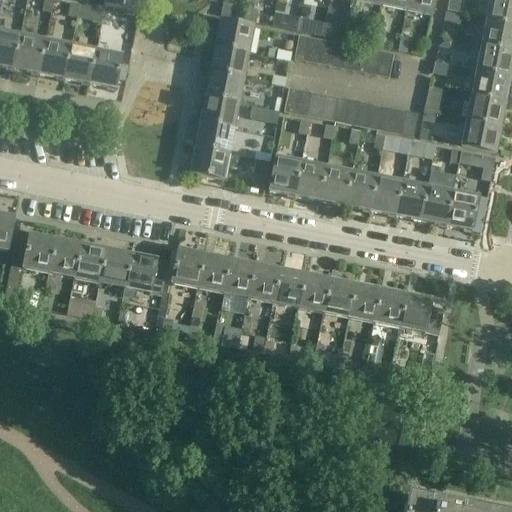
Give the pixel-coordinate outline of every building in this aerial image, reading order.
[(45,0),(43,0),(41,13),(51,15),(53,2),(45,0)] [(103,0),(103,7),(138,14),(140,0),(103,0)] [(380,9),(380,7),(381,0),(355,0),(354,4),(380,9)] [(381,0),(380,7),(380,9),(405,14),(407,0),(381,0)] [(407,0),(405,14),(431,19),(434,0),(407,0)] [(457,0),(449,0),(448,10),(459,12),(461,1),(457,0)] [(511,0),(488,0),(485,22),(511,27),(511,0)] [(222,4),(219,18),(229,20),(231,6),(222,4)] [(69,5),(66,18),(76,20),(78,7),(69,5)] [(94,9),(91,23),(101,25),(104,11),(94,9)] [(248,10),(246,24),(255,26),(258,12),(248,10)] [(445,14),(443,23),(457,26),(459,17),(445,14)] [(121,15),(118,28),(127,30),(130,17),(121,15)] [(291,19),(288,32),(296,34),(299,20),(291,19)] [(299,20),(296,34),(305,36),(308,22),(299,20)] [(511,27),(485,22),(480,47),(511,53),(511,27)] [(254,30),(219,23),(214,49),(249,56),(254,30)] [(324,25),(321,39),(330,41),(333,27),(324,25)] [(349,30),(347,44),(356,46),(358,32),(349,30)] [(0,32),(0,69),(13,72),(20,36),(0,32)] [(372,49),(381,50),(384,37),(374,35),(372,49)] [(20,36),(13,72),(38,77),(44,45),(45,41),(20,36)] [(305,64),(310,41),(298,38),(293,62),(305,64)] [(439,39),(437,48),(451,51),(453,42),(439,39)] [(400,40),(397,54),(406,55),(409,42),(400,40)] [(45,41),(44,45),(38,77),(63,82),(70,46),(45,41)] [(310,41),(305,64),(317,67),(322,43),(310,41)] [(322,43),(317,67),(329,69),(334,45),(322,43)] [(334,45),(329,69),(341,71),(346,48),(334,45)] [(70,46),(63,82),(88,87),(95,51),(70,46)] [(511,68),(511,53),(480,47),(475,72),(510,79),(511,68)] [(346,48),(341,71),(353,74),(357,50),(346,48)] [(249,56),(214,49),(209,75),(244,81),(249,56)] [(357,50),(353,74),(364,76),(369,52),(357,50)] [(120,66),(122,56),(95,51),(88,87),(115,92),(119,71),(120,66)] [(289,64),(291,55),(269,51),(267,59),(275,60),(275,61),(289,64)] [(369,52),(364,76),(376,78),(381,55),(369,52)] [(381,55),(376,78),(388,81),(393,57),(381,55)] [(434,64),(431,74),(445,77),(448,67),(434,64)] [(128,68),(120,66),(119,71),(116,83),(125,84),(128,68)] [(510,79),(475,72),(470,98),(505,105),(510,79)] [(244,81),(209,75),(204,100),(239,106),(244,81)] [(272,78),(270,87),(284,90),(286,80),(272,78)] [(428,89),(426,99),(423,115),(436,118),(439,118),(444,93),(428,89)] [(295,117),(300,93),(288,91),(283,115),(295,117)] [(300,93),(295,117),(307,119),(311,95),(300,93)] [(311,95),(307,119),(318,122),(323,98),(311,95)] [(323,98),(318,122),(330,124),(335,100),(323,98)] [(505,105),(470,98),(465,123),(500,130),(505,105)] [(239,106),(204,100),(199,125),(234,132),(239,106)] [(335,100),(330,124),(342,126),(347,102),(335,100)] [(347,102),(342,126),(354,128),(358,105),(347,102)] [(358,105),(354,128),(365,131),(370,107),(358,105)] [(370,107),(365,131),(377,133),(382,109),(370,107)] [(382,109),(377,133),(389,135),(394,112),(382,109)] [(394,112),(389,135),(401,138),(405,114),(394,112)] [(405,114),(401,138),(413,140),(418,116),(405,114)] [(434,126),(436,118),(423,115),(421,123),(434,126)] [(309,124),(300,122),(297,136),(307,137),(309,124)] [(460,149),(495,156),(500,130),(465,123),(460,149)] [(194,150),(229,157),(234,132),(199,125),(194,150)] [(334,129),(325,127),(322,141),(332,142),(334,129)] [(260,138),(274,140),(276,130),(262,128),(260,138)] [(418,141),(426,142),(428,132),(420,131),(418,141)] [(350,132),(347,146),(357,147),(360,134),(350,132)] [(382,152),(384,139),(375,137),(372,151),(382,152)] [(398,155),(398,156),(407,157),(410,144),(410,143),(400,142),(398,155)] [(425,147),(423,160),(432,162),(435,148),(425,147)] [(189,176),(224,183),(229,157),(194,150),(189,176)] [(451,152),(448,165),(457,167),(458,166),(460,154),(460,153),(451,152)] [(256,154),(254,162),(256,162),(268,165),(269,165),(271,156),(256,154)] [(460,154),(458,166),(477,170),(480,158),(460,154)] [(275,159),(268,194),(294,199),(301,164),(275,159)] [(268,165),(256,162),(253,176),(266,178),(268,165)] [(319,204),(319,202),(326,169),(301,164),(294,199),(319,204)] [(344,209),(345,206),(351,174),(326,169),(319,202),(319,204),(344,209)] [(370,214),(370,211),(376,178),(351,174),(345,206),(344,209),(370,214)] [(395,218),(395,215),(402,183),(376,178),(370,211),(370,214),(395,218)] [(420,223),(421,221),(427,188),(402,183),(395,215),(395,218),(420,223)] [(445,228),(445,227),(452,193),(427,188),(421,221),(420,223),(445,228)] [(478,199),(478,198),(452,193),(445,227),(445,228),(471,233),(478,199)] [(471,233),(471,235),(480,236),(486,200),(478,199),(471,233)] [(0,253),(7,255),(14,220),(0,217),(0,253)] [(17,235),(4,298),(16,300),(22,272),(29,237),(17,235)] [(29,237),(22,272),(48,277),(55,242),(29,237)] [(73,282),(74,278),(80,247),(55,242),(48,277),(73,282)] [(98,287),(99,283),(105,252),(80,247),(74,278),(73,282),(98,287)] [(123,292),(124,288),(130,257),(105,252),(99,283),(98,287),(123,292)] [(177,252),(177,253),(170,287),(196,292),(203,257),(177,252)] [(149,297),(156,262),(130,257),(124,288),(123,292),(149,297)] [(222,297),(222,294),(228,262),(203,257),(196,292),(222,297)] [(228,262),(222,294),(222,297),(247,302),(254,267),(228,262)] [(254,267),(247,302),(272,307),(279,272),(254,267)] [(279,272),(272,307),(297,312),(304,277),(279,272)] [(304,277),(297,312),(322,317),(329,282),(304,277)] [(329,282),(322,317),(348,322),(354,287),(329,282)] [(354,287),(348,322),(373,327),(380,292),(354,287)] [(380,292),(373,327),(398,332),(405,297),(380,292)] [(430,311),(431,302),(405,297),(398,332),(424,337),(425,336),(430,311)] [(43,299),(41,313),(50,315),(52,301),(43,299)] [(68,304),(65,318),(75,319),(77,306),(68,304)] [(93,309),(91,323),(100,325),(102,311),(93,309)] [(430,311),(425,336),(438,338),(443,313),(430,311)] [(118,314),(116,328),(125,330),(128,316),(118,314)] [(162,323),(160,336),(169,338),(172,325),(162,323)] [(189,328),(186,342),(195,343),(198,330),(189,328)] [(215,333),(212,347),(220,348),(223,335),(215,333)] [(254,339),(251,354),(262,356),(264,343),(265,341),(254,339)] [(264,343),(262,356),(271,358),(273,345),(264,343)] [(289,348),(287,361),(296,363),(299,350),(289,348)] [(315,353),(312,367),(321,368),(324,354),(315,353)] [(340,358),(338,371),(347,373),(350,359),(340,358)] [(365,363),(362,377),(372,378),(374,365),(365,363)] [(391,368),(388,381),(397,383),(400,370),(391,368)] [(403,511),(457,511),(458,505),(433,500),(431,511),(405,511),(403,511)]
